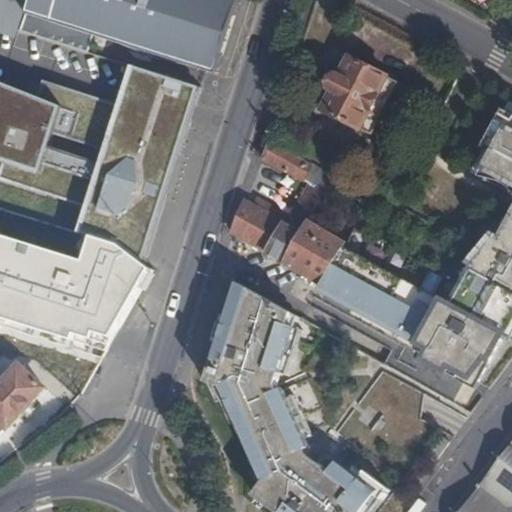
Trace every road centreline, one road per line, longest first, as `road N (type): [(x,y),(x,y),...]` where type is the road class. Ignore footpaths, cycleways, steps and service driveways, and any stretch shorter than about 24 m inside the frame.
road 1 (residential): [(281,0),(146,416)]
road 2 (residential): [(511,395),(425,511)]
road 3 (residential): [(511,63),(395,0)]
